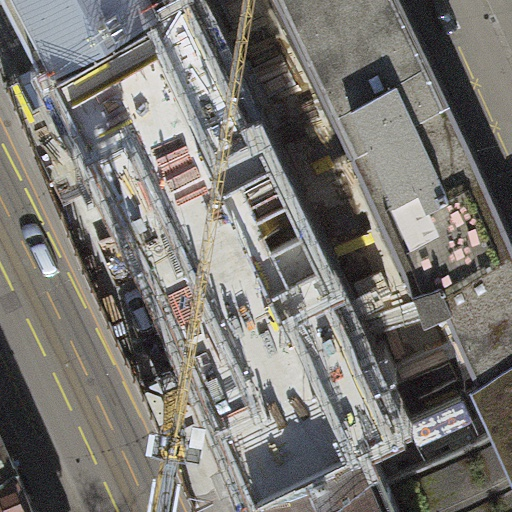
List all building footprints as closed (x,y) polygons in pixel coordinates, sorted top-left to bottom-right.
[(11,0),(44,63),(161,2),(164,0),(11,0)] [(405,0),(284,0),(410,269),(425,301),(447,291),(483,371),(486,370),(511,357),(511,229),(467,130),(405,0)] [(197,371),(248,485),(366,428),(337,363),(353,356),(345,337),(337,341),(320,300),(311,305),(226,127),(235,122),(215,83),(206,87),(161,2),(44,63),(97,163),(153,272),(197,371)] [(511,511),(511,357),(486,370),(507,420),(389,473),(366,428),(248,485),(245,487),(249,495),(247,511),(511,511)] [(35,511),(6,456),(0,458),(0,511),(35,511)]
